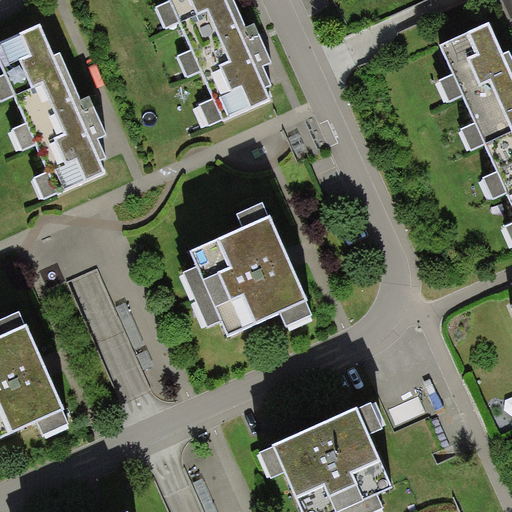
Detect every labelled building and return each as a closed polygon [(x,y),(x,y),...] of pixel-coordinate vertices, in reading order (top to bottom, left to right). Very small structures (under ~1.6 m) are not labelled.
[(168,0),(170,3),(156,8),(166,30),(179,24),(190,51),(177,56),(187,79),(200,73),(213,100),(199,106),(209,128),(222,122),(223,124),(271,102),(266,91),(272,88),(264,69),(272,65),(255,26),(246,30),(232,0),(168,0)] [(504,59),(489,27),(439,49),(452,78),(439,84),(449,106),(462,99),(474,126),(461,132),(471,155),(485,149),(497,175),(483,181),(493,203),(507,197),(511,209),(511,227),(505,230),(511,245),(511,61),(509,56),(504,59)] [(55,60),(41,28),(0,45),(0,67),(5,78),(0,80),(0,101),(2,105),(14,99),(26,127),(13,133),(22,153),(36,147),(48,175),(35,180),(44,202),(58,196),(59,198),(107,177),(101,165),(108,163),(99,143),(107,140),(90,101),(81,105),(60,57),(55,60)] [(312,323),(262,210),(237,222),(243,236),(216,248),(216,247),(189,259),(196,274),(183,280),(207,335),(220,329),(227,345),(254,333),(254,334),(281,322),(287,334),(312,323)] [(69,433),(19,320),(0,328),(0,345),(0,346),(0,345),(0,446),(11,442),(11,443),(38,431),(44,444),(69,433)] [(358,415),(273,453),(273,454),(260,460),(272,486),(284,480),(298,511),(382,511),(378,502),(393,495),(369,442),(383,436),(371,410),(358,416),(358,415)]
